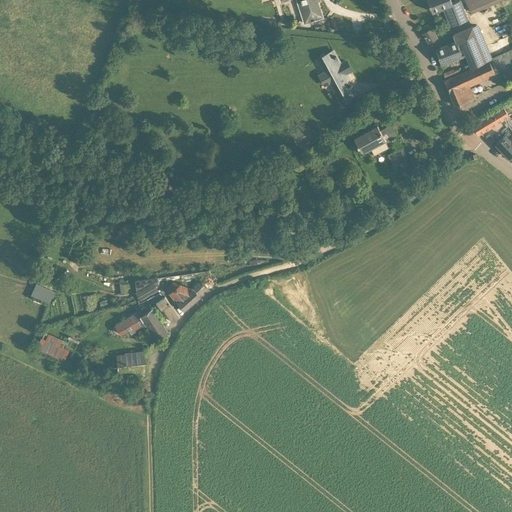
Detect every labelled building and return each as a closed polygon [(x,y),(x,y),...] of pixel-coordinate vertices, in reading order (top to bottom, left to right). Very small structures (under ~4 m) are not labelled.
[(279,0),(280,3),(290,0),(295,0),(303,24),(323,18),(318,2),(316,2),(314,0),(279,0)] [(450,0),(432,0),(429,2),(432,11),(445,6),(450,18),(448,18),(450,26),(468,19),(466,15),(462,6),(460,0),(452,4),(450,0)] [(476,0),(467,4),(470,13),(500,1),(499,0),(476,0)] [(277,22),(261,20),(260,27),(276,28),(277,22)] [(429,24),(421,29),(430,43),(438,38),(429,24)] [(455,43),(435,50),(441,64),(464,54),(470,68),(492,57),(478,24),(471,27),(453,34),(452,35),(455,43)] [(511,80),(511,49),(444,81),(449,92),(455,106),(474,97),(470,87),(495,75),(502,71),(508,82),(511,80)] [(340,64),(333,52),(317,61),(323,72),(317,75),(324,87),(329,84),(340,104),(357,96),(345,74),(351,71),(346,61),(340,64)] [(453,70),(443,74),(445,79),(457,74),(456,70),(453,71),(453,70)] [(508,116),(511,113),(511,106),(509,101),(501,106),(503,109),(473,127),(477,135),(508,116)] [(397,138),(390,125),(380,131),(377,125),(353,138),(362,154),(385,142),(385,143),(391,140),(392,141),(395,139),(397,138)] [(297,149),(314,140),(307,127),(290,135),(297,149)] [(511,136),(506,139),(504,137),(503,132),(489,137),(496,144),(509,158),(511,155),(511,136)] [(393,166),(408,158),(402,147),(387,155),(393,166)] [(122,295),(135,293),(140,302),(158,291),(155,286),(158,285),(158,281),(157,278),(120,282),(122,295)] [(192,288),(169,280),(163,286),(178,305),(179,305),(184,311),(200,296),(207,290),(199,281),(192,288)] [(36,284),(31,296),(49,304),(54,292),(36,284)] [(163,298),(159,293),(154,296),(154,295),(147,299),(151,306),(156,303),(161,310),(163,309),(172,322),(179,317),(165,296),(163,298)] [(167,332),(152,308),(141,316),(137,311),(119,322),(113,326),(120,336),(125,333),(144,321),(156,340),(167,332)] [(43,337),(38,349),(65,361),(71,348),(61,344),(64,338),(49,332),(47,338),(43,337)] [(148,366),(147,361),(142,361),(141,353),(125,355),(117,356),(118,369),(143,367),(148,366)]
